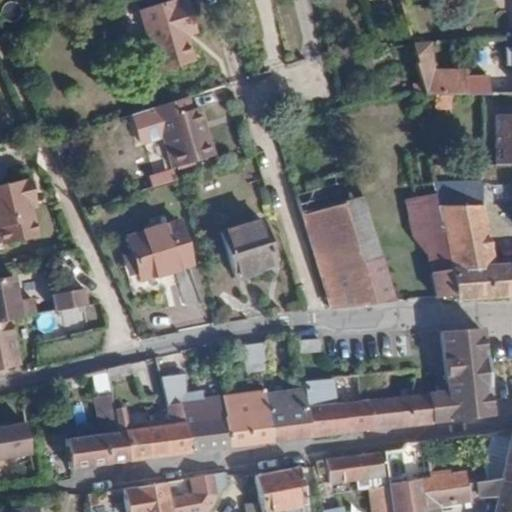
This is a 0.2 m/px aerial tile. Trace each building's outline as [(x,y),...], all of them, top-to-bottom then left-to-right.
[(183,30),(193,27),(184,0),(179,0),(174,2),(173,0),(165,0),(137,9),(155,71),(191,60),(184,36),(183,30)] [(195,32),(193,27),(183,30),(184,36),(195,32)] [(430,40),(412,43),(418,61),(414,62),(420,84),(423,94),(428,94),(437,94),(449,94),(489,94),(488,74),(463,73),(463,67),(437,68),(430,40)] [(412,86),(413,92),(415,94),(423,94),(420,84),(412,86)] [(212,153),(197,106),(157,118),(171,166),(212,153)] [(493,163),(511,163),(511,113),(492,113),(493,163)] [(427,164),(424,148),(414,151),(420,183),(431,180),(427,164)] [(165,181),(175,177),(171,166),(161,169),(165,181)] [(148,173),(150,185),(165,181),(161,169),(148,173)] [(352,169),(291,188),(320,277),(342,269),(348,288),(365,282),(372,303),(391,301),(352,169)] [(22,196),(28,195),(22,176),(16,178),(15,177),(0,181),(0,243),(34,232),(25,207),(22,196)] [(433,193),(431,183),(431,180),(420,183),(423,195),(433,193)] [(464,182),(431,183),(433,193),(436,205),(466,204),(464,182)] [(442,238),(483,232),(482,218),(481,208),(480,182),(464,182),(466,204),(436,205),(442,238)] [(444,247),(442,238),(436,205),(433,193),(423,195),(404,199),(411,233),(424,251),(444,247)] [(31,205),(28,195),(22,196),(25,207),(31,205)] [(273,264),(259,217),(219,229),(232,276),(273,264)] [(188,261),(174,220),(124,235),(138,278),(188,261)] [(448,268),(485,267),(491,266),(483,232),(442,238),(444,247),(449,267),(448,268)] [(449,267),(444,247),(424,251),(421,251),(425,272),(431,270),(449,267)] [(511,295),(511,264),(491,266),(485,267),(487,297),(511,295)] [(453,295),(448,268),(449,267),(431,270),(428,276),(432,298),(453,295)] [(453,295),(453,300),(487,297),(485,267),(448,268),(453,295)] [(342,269),(320,277),(329,308),(372,303),(365,282),(348,288),(342,269)] [(0,319),(10,318),(29,314),(26,297),(15,299),(10,274),(0,276),(0,319)] [(54,309),(85,304),(82,286),(51,292),(54,309)] [(0,366),(19,362),(10,318),(0,319),(0,366)] [(435,335),(442,388),(431,389),(432,396),(423,397),(426,426),(486,419),(476,333),(435,335)] [(315,354),(315,342),(296,343),(297,355),(315,354)] [(262,347),(253,348),(256,373),(266,372),(262,347)] [(256,373),(253,348),(237,351),(241,375),(256,373)] [(128,377),(125,365),(104,371),(106,382),(128,377)] [(223,421),(219,399),(188,403),(183,376),(158,379),(163,406),(177,405),(181,426),(185,456),(219,452),(214,421),(223,421)] [(328,381),(298,385),(298,391),(306,441),(332,438),(366,434),(362,402),(331,406),(328,381)] [(306,441),(298,391),(261,395),(267,446),(282,444),(306,441)] [(261,392),(219,399),(223,421),(214,421),(219,452),(239,450),(267,446),(261,395),(261,392)] [(426,426),(423,397),(423,394),(417,395),(362,402),(366,434),(385,432),(426,426)] [(97,467),(125,464),(120,434),(115,435),(113,424),(109,397),(93,400),(99,437),(63,442),(68,471),(97,467)] [(164,459),(185,456),(181,426),(177,405),(163,406),(167,428),(125,433),(121,410),(111,412),(113,424),(115,435),(120,434),(125,464),(164,459)] [(0,458),(28,454),(23,423),(0,427),(0,458)] [(498,482),(511,484),(511,431),(508,432),(498,479),(498,482)] [(421,511),(422,511),(420,511),(418,494),(463,487),(463,483),(462,476),(448,477),(447,472),(429,474),(425,443),(406,445),(401,452),(381,455),(384,476),(387,510),(387,511),(421,511)] [(370,511),(372,511),(387,510),(384,476),(379,476),(376,455),(345,459),(322,462),(323,468),(325,484),(352,481),(353,493),(368,491),(370,511)] [(302,511),(296,472),(251,478),(256,511),(302,511)] [(225,491),(223,475),(189,481),(191,497),(193,511),(205,511),(221,492),(225,491)] [(491,511),(511,511),(511,484),(498,482),(498,479),(463,483),(463,487),(418,494),(420,511),(422,511),(467,503),(467,498),(475,497),(475,500),(494,499),(491,511)] [(117,511),(193,511),(191,497),(179,499),(180,505),(167,507),(164,485),(114,493),(117,511)]
